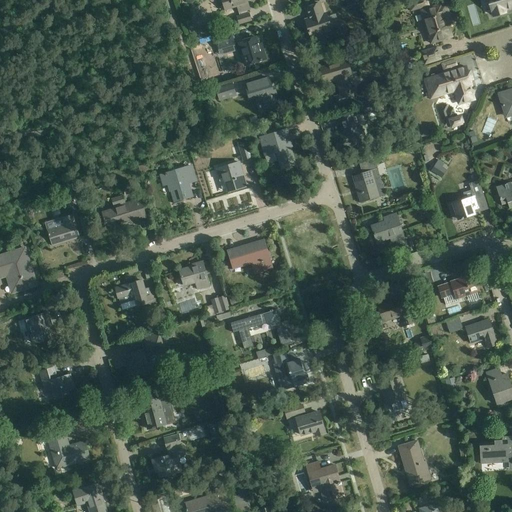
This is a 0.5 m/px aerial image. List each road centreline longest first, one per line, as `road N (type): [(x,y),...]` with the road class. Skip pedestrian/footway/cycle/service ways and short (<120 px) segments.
road 1 (residential): [(137,511),(82,284),(88,271),(334,196)]
road 2 (residential): [(385,511),(338,350),(338,320),(361,279)]
road 3 (residential): [(334,196),(275,0)]
road 4 (residential): [(361,279),(471,242),(495,242)]
